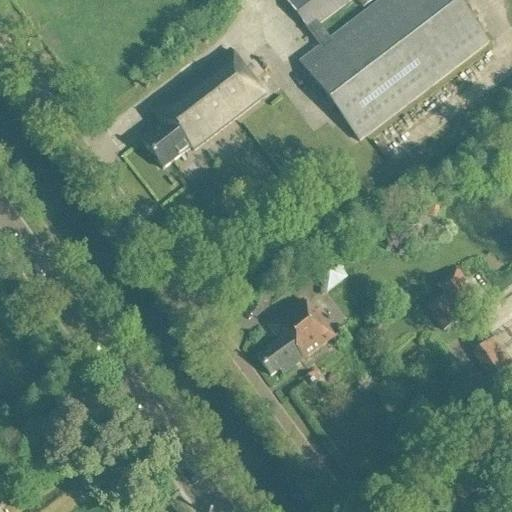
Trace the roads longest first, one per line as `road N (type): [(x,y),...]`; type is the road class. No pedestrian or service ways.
road 1 (residential): [(350,511),(0,39)]
road 2 (secondary): [(220,511),(0,207)]
